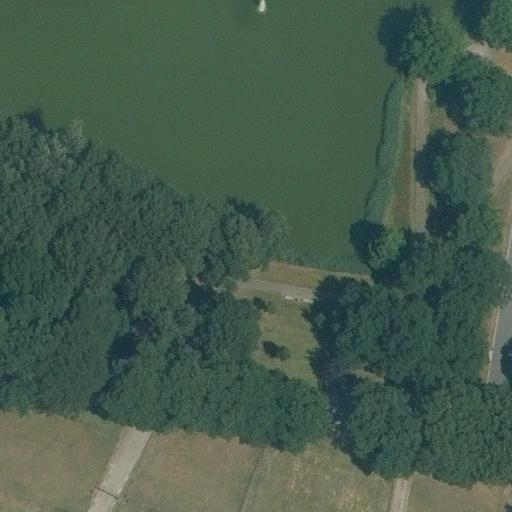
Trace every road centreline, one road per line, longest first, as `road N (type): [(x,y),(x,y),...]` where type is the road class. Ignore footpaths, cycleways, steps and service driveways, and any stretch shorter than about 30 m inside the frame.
road 1 (unclassified): [(489,436),(0,358)]
road 2 (unclassified): [(489,436),(511,303)]
